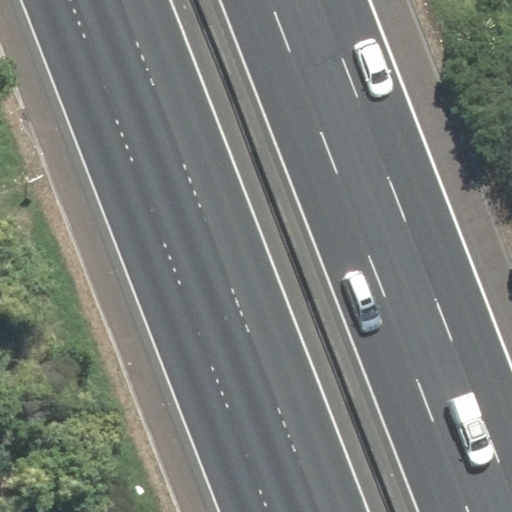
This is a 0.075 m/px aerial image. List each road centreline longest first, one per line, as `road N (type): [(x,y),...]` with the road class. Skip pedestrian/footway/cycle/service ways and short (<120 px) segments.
road 1 (motorway): [(315,511),(117,0)]
road 2 (motorway): [(267,0),(465,511)]
